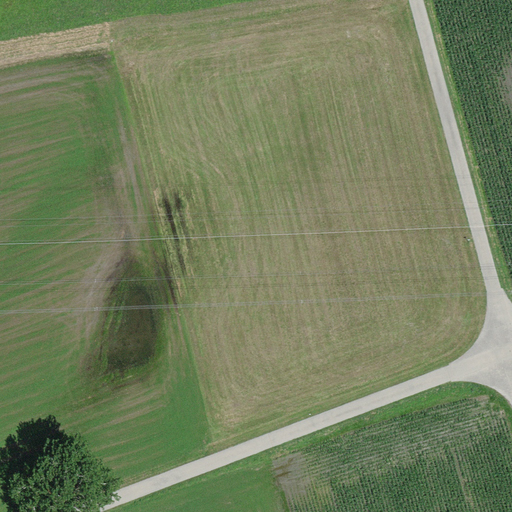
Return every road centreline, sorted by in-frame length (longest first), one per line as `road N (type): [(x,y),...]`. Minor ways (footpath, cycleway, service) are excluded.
road 1 (unclassified): [(81,511),(508,353)]
road 2 (unclassified): [(414,0),(508,353)]
